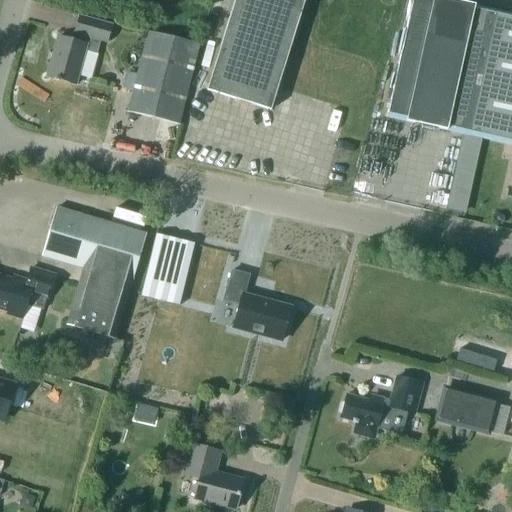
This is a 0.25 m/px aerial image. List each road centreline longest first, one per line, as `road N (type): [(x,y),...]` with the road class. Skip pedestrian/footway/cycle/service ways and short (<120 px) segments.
road 1 (residential): [(511,254),(0,142)]
road 2 (residential): [(276,511),(323,351)]
